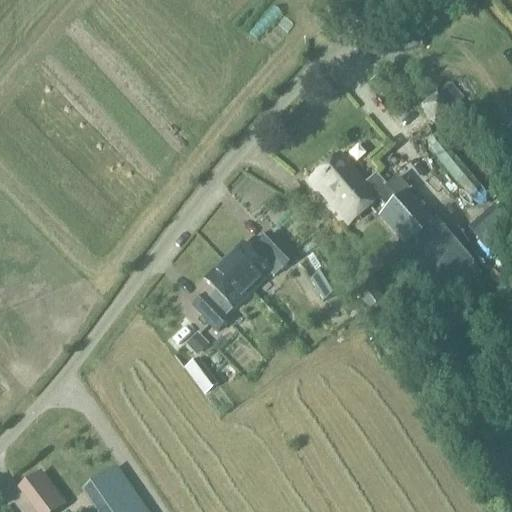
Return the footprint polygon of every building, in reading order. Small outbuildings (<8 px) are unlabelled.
[(476,72),(485,84),(499,75),(490,62),(476,72)] [(443,136),(467,116),(446,90),(422,111),(443,136)] [(329,206),(360,178),(340,156),(309,183),(329,206)] [(366,185),(360,178),(329,206),(349,228),(379,202),(387,211),(379,219),(407,250),(397,260),(427,293),(463,260),(453,249),(456,246),(408,194),(410,193),(398,179),(388,188),(376,175),(366,185)] [(462,226),(468,217),(455,208),(450,217),(462,226)] [(254,257),(243,246),(224,264),(252,294),(271,276),(274,279),(282,271),(283,272),(294,261),(270,236),(258,247),(262,250),(254,257)] [(469,262),(452,274),(462,288),(479,275),(469,262)] [(233,312),(252,294),(224,264),(205,282),(216,294),(208,301),(205,298),(194,309),(218,334),(229,323),(225,319),(233,311),(233,312)] [(341,293),(328,272),(311,283),(324,304),(341,293)] [(197,336),(186,347),(195,356),(206,345),(197,336)] [(229,340),(220,349),(234,363),(243,355),(229,340)] [(193,379),(204,371),(197,362),(186,371),(193,379)] [(145,511),(117,471),(83,493),(96,511),(145,511)] [(41,473),(18,490),(33,511),(58,511),(66,507),(41,473)]
